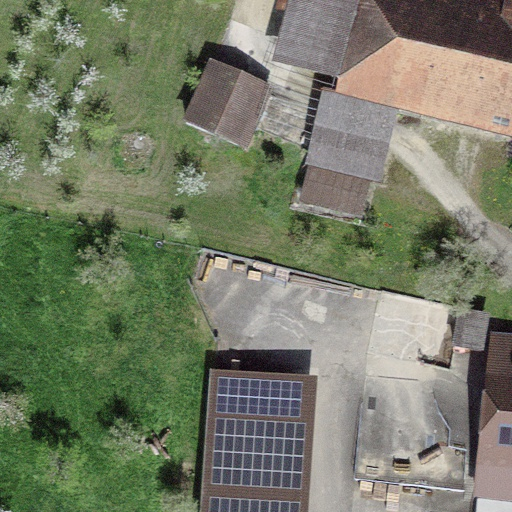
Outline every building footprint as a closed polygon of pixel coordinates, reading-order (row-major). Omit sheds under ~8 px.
[(292,0),(278,55),(511,116),(511,0),(510,0),(509,4),(494,0),(292,0)] [(269,95),(211,75),(188,143),(246,162),(269,95)] [(316,130),(308,163),(366,176),(380,179),(387,146),(316,130)] [(358,210),(366,176),(308,163),(300,197),(358,210)] [(511,341),(478,339),(469,469),(511,472),(511,341)] [(300,511),(309,405),(214,398),(205,511),(300,511)]
